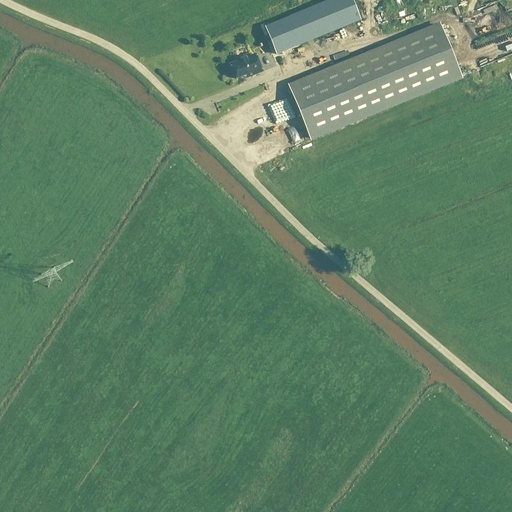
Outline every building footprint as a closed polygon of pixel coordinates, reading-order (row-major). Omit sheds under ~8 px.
[(351,0),(331,0),(265,27),(277,56),(360,22),(351,0)] [(468,32),(471,44),(486,40),(479,15),(465,18),(467,27),(461,28),(463,34),(468,32)] [(290,87),(311,140),(460,79),(438,27),(290,87)] [(148,54),(134,39),(129,44),(143,59),(148,54)] [(265,65),(273,62),(269,53),(261,56),(265,65)] [(237,63),(230,66),(235,80),(245,76),(246,79),(262,73),(255,56),(249,58),(248,56),(236,61),(237,63)] [(281,131),(266,137),(274,154),(288,149),(281,131)]
